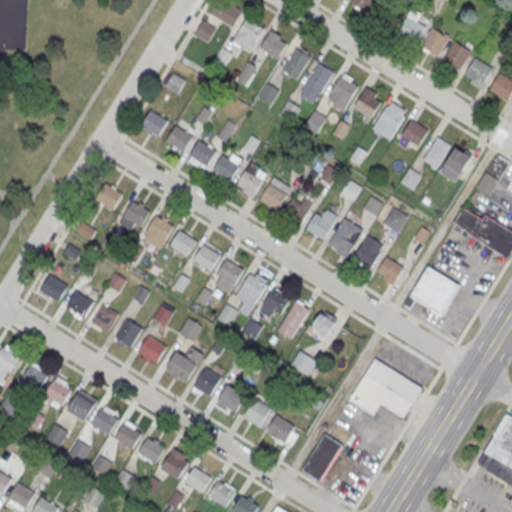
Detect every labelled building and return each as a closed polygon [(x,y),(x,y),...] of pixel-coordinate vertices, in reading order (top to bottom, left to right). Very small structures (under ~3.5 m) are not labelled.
[(233,27),(242,12),(224,0),(219,0),(211,13),(233,27)] [(350,0),(350,1),(367,12),(374,0),(350,0)] [(416,44),(426,27),(417,21),(422,14),(412,8),(397,32),(416,44)] [(264,27),(247,16),(233,39),(250,50),(264,27)] [(208,42),(216,27),(203,20),(194,34),(208,42)] [(438,56),(450,38),(432,28),(421,46),(438,56)] [(287,42),(270,32),(261,47),(278,57),(287,42)] [(461,70),(472,52),(454,41),(443,60),(461,70)] [(223,47),(232,52),(224,64),(215,58),(223,47)] [(310,57),(296,47),(282,69),(296,78),(310,57)] [(482,90),(486,83),(485,83),(494,68),(476,58),(466,74),(473,79),(470,83),(482,90)] [(248,61),(257,66),(249,78),(241,72),(248,61)] [(334,71),(319,62),(302,91),(316,100),(334,71)] [(173,72),(185,79),(177,91),(166,84),(173,72)] [(508,101),(511,94),(511,80),(500,73),(490,90),(508,101)] [(358,85),(344,108),(328,98),(341,75),(358,85)] [(258,97),(270,104),(279,91),(267,83),(258,97)] [(381,101),(374,97),(377,92),(367,86),(355,106),(371,116),(381,101)] [(408,111),(391,100),(371,129),(389,140),(408,111)] [(168,120),(150,109),(141,124),(159,135),(168,120)] [(429,130),(411,119),(402,135),(420,145),(429,130)] [(341,120),(349,125),(341,137),(333,132),(341,120)] [(193,135),(176,125),(166,140),(184,150),(193,135)] [(451,144),(436,167),(423,159),(438,136),(451,144)] [(216,150),(199,139),(190,154),(207,165),(216,150)] [(358,145),(366,151),(359,163),(350,157),(358,145)] [(470,157),(455,147),(445,162),(461,172),(470,157)] [(239,165),(222,154),(212,169),(230,180),(239,165)] [(479,189),(492,195),(508,160),(495,154),(479,189)] [(410,166),(421,174),(412,188),(401,181),(410,166)] [(262,179),(245,169),(236,184),(253,195),(262,179)] [(350,178),(361,185),(352,200),(340,193),(350,178)] [(113,208),(122,193),(105,182),(96,197),(113,208)] [(287,193),(269,183),(260,198),(278,208),(287,193)] [(314,201),(305,196),(301,202),(292,197),(283,212),(300,223),(314,201)] [(381,204),(371,197),(364,208),(374,215),(381,204)] [(141,226),(150,211),(133,200),(119,222),(129,229),(134,221),(141,226)] [(408,217),(393,207),(383,222),(398,232),(408,217)] [(464,207),(455,222),(468,231),(467,233),(507,258),(511,250),(511,230),(486,214),(482,219),(464,207)] [(338,215),(322,239),(306,228),(316,212),(322,216),(327,208),(338,215)] [(160,247),(174,225),(157,215),(143,236),(160,247)] [(363,228),(344,217),(329,242),(338,247),(336,251),(346,257),(363,228)] [(187,254),(197,240),(180,229),(170,243),(187,254)] [(384,247),(368,236),(354,258),(370,268),(384,247)] [(211,269),(220,254),(203,244),(194,258),(211,269)] [(393,282),(403,267),(386,256),(377,271),(393,282)] [(234,284),(244,269),(227,258),(217,273),(234,284)] [(429,265),(404,304),(410,308),(416,298),(441,313),(459,284),(429,265)] [(247,315),(268,283),(250,271),(235,294),(244,300),(239,309),(247,315)] [(115,272),(126,279),(119,291),(107,284),(115,272)] [(59,300),(69,284),(50,273),(40,289),(59,300)] [(140,284),(150,291),(143,302),(132,296),(140,284)] [(281,312),(291,298),(274,287),(260,309),(270,315),(275,308),(281,312)] [(85,316),(95,300),(76,289),(66,305),(85,316)] [(291,338),(309,309),(296,301),(278,329),(291,338)] [(108,330),(119,313),(103,303),(92,321),(108,330)] [(162,304),(173,312),(165,324),(154,316),(162,304)] [(321,312),(335,320),(326,334),(312,326),(321,312)] [(189,317),(203,325),(194,339),(180,331),(189,317)] [(131,345),(142,327),(126,318),(115,336),(131,345)] [(251,318),(262,325),(255,337),(243,330),(251,318)] [(156,360),(165,345),(148,335),(139,349),(156,360)] [(186,381),(204,354),(191,345),(185,355),(178,351),(166,368),(186,381)] [(0,382),(7,386),(21,354),(1,346),(0,348),(0,382)] [(300,349),(317,360),(308,374),(291,363),(300,349)] [(422,387),(375,356),(348,399),(373,414),(380,402),(400,415),(403,416),(422,387)] [(38,389),(47,375),(30,364),(21,379),(38,389)] [(210,394),(221,376),(205,367),(194,385),(210,394)] [(61,404),(70,389),(54,378),(44,393),(61,404)] [(236,411),(246,395),(228,383),(218,399),(236,411)] [(84,419),(94,405),(77,394),(67,408),(84,419)] [(260,425),(270,407),(255,397),(244,415),(260,425)] [(108,433),(118,418),(101,408),(92,422),(108,433)] [(285,442),(295,426),(277,414),(266,430),(285,442)] [(478,464),(485,452),(484,452),(507,414),(511,417),(511,486),(486,471),(486,469),(478,464)] [(132,447),(141,432),(124,422),(115,436),(132,447)] [(56,424),(67,431),(60,443),(48,436),(56,424)] [(302,469),(320,479),(342,444),(324,433),(302,469)] [(156,462),(165,447),(148,436),(139,451),(156,462)] [(78,439),(90,446),(82,458),(71,451),(78,439)] [(179,477),(188,462),(172,451),(162,466),(179,477)] [(99,454),(111,461),(103,473),(92,466),(99,454)] [(202,491),(212,476),(195,466),(185,480),(202,491)] [(123,469),(134,476),(127,488),(115,481),(123,469)] [(0,491),(2,493),(12,478),(0,470),(0,491)] [(226,505),(235,491),(218,480),(209,495),(226,505)] [(25,507),(35,492),(18,482),(8,496),(25,507)] [(91,484),(105,493),(97,507),(83,498),(91,484)] [(235,511),(254,511),(259,506),(242,495),(232,510),(235,511)] [(33,511),(55,511),(59,507),(42,496),(32,511),(33,511)]
